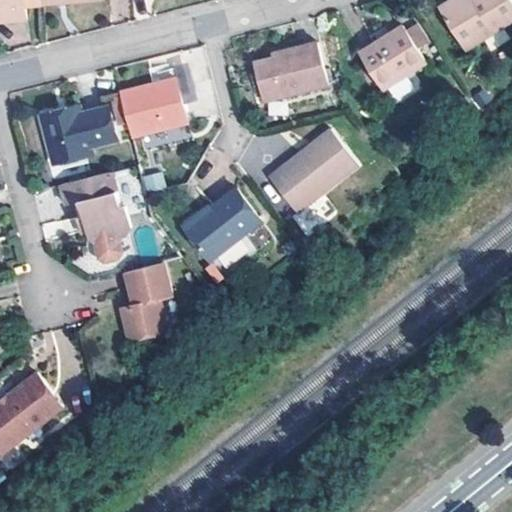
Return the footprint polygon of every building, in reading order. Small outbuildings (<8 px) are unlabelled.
[(0,0),(0,19),(11,18),(12,26),(28,24),(27,9),(43,8),(42,0),(0,0)] [(511,21),(511,0),(469,0),(469,1),(468,0),(454,0),(444,7),(472,49),(511,21)] [(11,18),(0,19),(0,27),(12,26),(11,18)] [(431,59),(409,26),(367,54),(389,86),(431,59)] [(321,41),(289,49),(291,54),(257,62),(268,102),(333,84),(321,41)] [(121,92),(133,137),(188,121),(176,77),(121,92)] [(68,104),(67,97),(40,104),(53,149),(90,140),(88,134),(114,127),(105,94),(81,101),(68,104)] [(79,94),(67,97),(68,104),(81,101),(79,94)] [(291,170),(286,166),(274,175),(302,211),(364,162),(336,128),(316,143),(320,148),(291,170)] [(316,143),(286,166),(291,170),(320,148),(316,143)] [(137,154),(134,144),(125,146),(127,156),(137,154)] [(162,170),(141,176),(146,192),(166,187),(162,170)] [(67,204),(75,202),(81,200),(88,229),(90,237),(97,241),(101,255),(107,259),(119,255),(123,249),(119,235),(128,232),(134,225),(129,203),(122,206),(113,171),(62,184),(67,204)] [(240,187),(215,205),(217,208),(191,226),(215,257),(265,219),(240,187)] [(81,200),(75,202),(82,230),(88,229),(81,200)] [(188,222),(191,226),(217,208),(215,205),(213,203),(188,222)] [(178,294),(169,260),(130,269),(138,303),(127,305),(134,338),(174,328),(167,297),(178,294)] [(4,405),(1,401),(0,401),(0,437),(9,449),(68,403),(41,369),(12,392),(15,396),(4,405)] [(15,396),(12,392),(1,401),(4,405),(15,396)]
